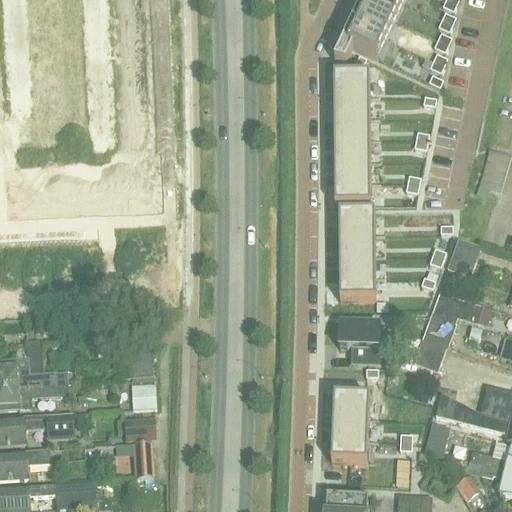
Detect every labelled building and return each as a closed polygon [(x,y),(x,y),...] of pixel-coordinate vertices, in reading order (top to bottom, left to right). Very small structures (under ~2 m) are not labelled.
[(149,0),(113,0),(114,8),(149,7),(149,0)] [(346,68),(354,52),(377,63),(406,0),(365,0),(335,65),(346,68)] [(448,0),(446,4),(458,9),(461,2),(457,0),(448,0)] [(458,9),(446,4),(443,11),(454,16),(458,9)] [(149,7),(114,8),(115,28),(150,27),(149,7)] [(446,17),(442,25),(453,30),(457,22),(446,17)] [(450,37),(453,30),(442,25),(439,32),(450,37)] [(150,27),(115,28),(116,49),(151,47),(150,27)] [(438,45),(449,50),(453,43),(442,38),(438,45)] [(449,50),(438,45),(435,52),(446,58),(449,50)] [(151,47),(116,49),(117,69),(152,67),(151,47)] [(434,66),(445,71),(448,63),(437,58),(434,66)] [(359,60),(354,71),(361,74),(366,63),(359,60)] [(441,78),(445,71),(434,66),(430,73),(441,78)] [(152,67),(117,69),(118,89),(153,87),(152,67)] [(335,80),(335,102),(371,102),(370,79),(335,80)] [(433,80),(429,87),(440,92),(444,85),(433,80)] [(153,87),(118,89),(119,109),(154,108),(153,87)] [(425,101),(424,109),(436,112),(437,104),(425,101)] [(335,102),(335,124),(371,123),(371,102),(335,102)] [(154,108),(119,109),(120,129),(155,128),(154,108)] [(335,124),(335,145),(371,145),(371,123),(335,124)] [(155,128),(120,129),(121,150),(156,149),(155,128)] [(418,137),(416,145),(428,147),(430,139),(418,137)] [(335,145),(335,167),(371,167),(371,145),(335,145)] [(416,145),(415,152),(427,155),(428,147),(416,145)] [(110,165),(4,170),(7,221),(163,213),(160,152),(109,155),(110,165)] [(511,159),(492,154),(481,190),(497,195),(501,196),(511,159)] [(335,167),(336,189),(371,188),(371,167),(335,167)] [(409,180),(408,188),(420,190),(421,182),(409,180)] [(336,189),(336,211),(372,211),(371,188),(336,189)] [(408,188),(406,196),(418,198),(420,190),(408,188)] [(340,218),(340,240),(376,240),(376,217),(340,218)] [(441,231),(441,239),(454,239),(453,231),(441,231)] [(340,240),(340,262),(376,261),(376,240),(340,240)] [(448,274),(459,278),(469,282),(481,250),(459,243),(448,274)] [(436,253),(433,261),(444,265),(447,258),(436,253)] [(340,262),(341,283),(376,283),(376,261),(340,262)] [(433,261),(430,268),(441,273),(444,265),(433,261)] [(450,300),(459,278),(448,274),(440,297),(450,300)] [(341,283),(341,306),(377,305),(376,283),(341,283)] [(425,283),(422,290),(433,294),(436,287),(425,283)] [(450,300),(440,297),(432,319),(455,328),(457,320),(476,325),(481,308),(450,300)] [(447,352),(455,328),(432,319),(423,343),(445,351),(447,352)] [(381,329),(341,328),(340,345),(340,354),(358,354),(357,368),(379,369),(381,329)] [(445,351),(423,343),(414,367),(437,375),(445,351)] [(150,350),(132,352),(135,383),(154,380),(152,365),(150,350)] [(0,393),(43,391),(58,390),(74,389),(72,373),(31,376),(30,362),(3,364),(3,369),(0,368),(0,393)] [(367,373),(367,381),(379,381),(379,373),(367,373)] [(156,388),(133,389),(133,413),(157,412),(156,388)] [(0,413),(33,412),(33,403),(74,401),(74,389),(58,390),(43,391),(0,393),(0,413)] [(511,396),(487,390),(484,402),(511,408),(511,396)] [(511,426),(486,420),(481,418),(442,398),(436,421),(509,438),(507,445),(511,446),(511,426)] [(335,400),(334,423),(370,424),(371,402),(335,400)] [(511,426),(511,408),(484,402),(481,418),(486,420),(511,426)] [(75,442),(74,431),(73,417),(11,422),(12,424),(0,425),(0,450),(27,448),(26,434),(52,432),(53,444),(75,442)] [(128,445),(156,443),(154,423),(126,425),(128,445)] [(334,423),(333,445),(369,446),(370,424),(334,423)] [(450,433),(433,429),(427,456),(443,460),(450,433)] [(401,439),(401,447),(413,448),(413,440),(401,439)] [(333,445),(332,467),(368,469),(369,446),(333,445)] [(152,447),(134,448),(136,484),(154,482),(152,447)] [(401,447),(400,455),(413,456),(413,448),(401,447)] [(511,476),(511,450),(508,465),(474,456),(471,466),(487,470),(511,476)] [(0,484),(29,482),(28,469),(52,468),(52,453),(13,456),(14,458),(0,459),(0,484)] [(129,462),(107,463),(108,479),(130,478),(129,462)] [(511,476),(487,470),(484,481),(492,483),(493,479),(504,482),(500,499),(511,502),(511,476)] [(471,480),(457,489),(468,505),(482,496),(471,480)] [(0,511),(31,511),(30,500),(57,499),(58,511),(99,511),(98,485),(16,490),(16,493),(0,493),(0,511)] [(368,511),(369,502),(327,499),(326,511),(368,511)] [(420,511),(421,501),(398,499),(397,511),(420,511)] [(431,511),(432,501),(421,501),(420,511),(431,511)]
